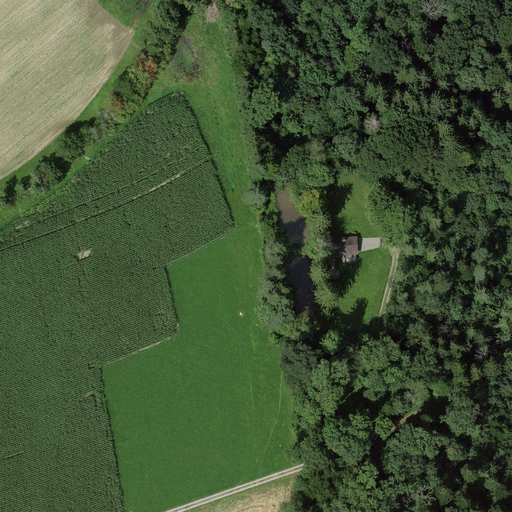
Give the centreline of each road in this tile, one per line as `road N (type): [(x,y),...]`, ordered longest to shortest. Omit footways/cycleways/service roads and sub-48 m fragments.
road 1 (track): [(183,511),(364,447),(511,372)]
road 2 (track): [(375,166),(397,240),(368,445)]
